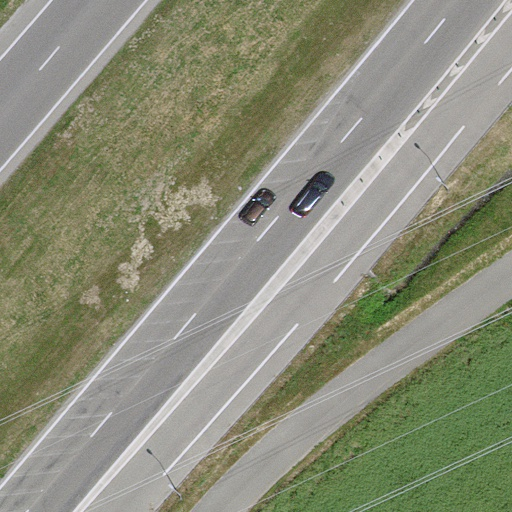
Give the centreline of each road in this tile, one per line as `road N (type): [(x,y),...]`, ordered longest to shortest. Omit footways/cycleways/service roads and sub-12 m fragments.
road 1 (trunk): [(28,511),(456,0)]
road 2 (unclassified): [(106,511),(511,50)]
road 3 (unclassified): [(220,511),(332,405),(511,276)]
road 4 (trunk): [(92,0),(0,107)]
